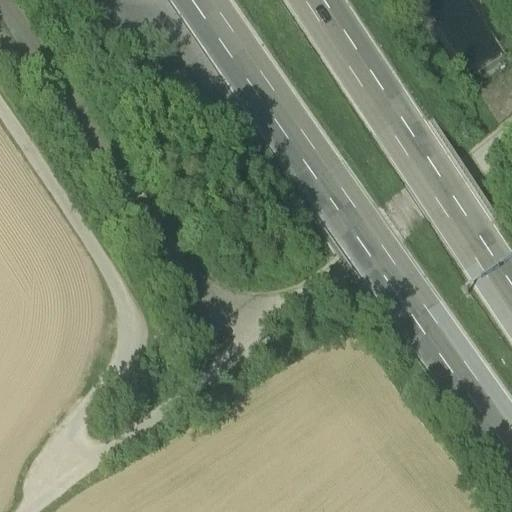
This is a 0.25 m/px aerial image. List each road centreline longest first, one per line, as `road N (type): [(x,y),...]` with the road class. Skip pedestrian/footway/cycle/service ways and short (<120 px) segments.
road 1 (motorway): [(209,0),(511,433)]
road 2 (unclassified): [(0,108),(100,262),(126,321),(121,366),(62,445),(59,463),(69,485)]
road 3 (unclassified): [(259,334),(189,292),(0,0)]
road 4 (motorway): [(511,318),(302,0)]
road 5 (unclassified): [(511,131),(259,334)]
road 6 (unclassified): [(259,334),(69,485)]
